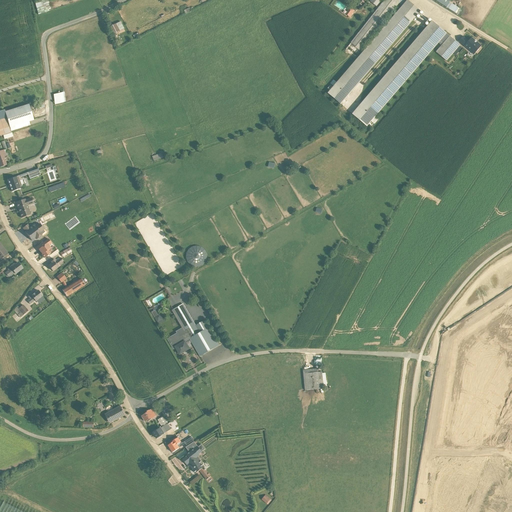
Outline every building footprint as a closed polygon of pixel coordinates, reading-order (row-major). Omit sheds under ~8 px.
[(340,105),(380,59),(420,12),(406,0),(401,0),(400,2),(397,0),(371,0),(370,2),(376,7),(381,0),(384,0),(343,52),(354,60),(356,58),(357,59),(337,83),(333,81),(330,84),(333,88),(328,95),(340,105)] [(34,4),(36,15),(43,14),(40,2),(34,4)] [(449,3),(446,8),(455,14),(458,9),(449,3)] [(354,12),(350,9),(345,15),(350,18),(354,12)] [(377,116),(391,100),(438,44),(441,46),(435,53),(446,62),(453,54),(455,56),(461,49),(459,47),(460,46),(432,22),(389,72),(352,115),(366,128),(371,123),(374,125),(380,119),(377,116)] [(114,24),(108,27),(112,34),(118,31),(114,24)] [(474,41),(471,38),(468,42),(463,37),(458,42),(474,55),(481,47),(476,43),(474,41)] [(66,94),(55,96),(57,106),(68,104),(66,94)] [(33,122),(28,105),(4,113),(4,111),(0,112),(0,137),(2,137),(11,134),(10,132),(29,126),(28,123),(33,122)] [(153,156),(154,161),(165,158),(164,153),(153,156)] [(7,181),(11,193),(20,189),(19,188),(21,187),(19,182),(21,181),(19,178),(27,175),(29,180),(39,176),(37,170),(7,181)] [(62,183),(47,189),(49,193),(64,188),(62,183)] [(24,200),(15,203),(21,219),(30,216),(27,206),(32,204),(30,199),(25,201),(24,200)] [(35,238),(36,240),(41,236),(39,233),(43,230),(39,225),(35,227),(33,225),(24,233),(26,236),(27,236),(31,242),(35,238)] [(41,255),(44,259),(50,254),(47,251),(50,249),(45,242),(40,246),(41,248),(38,250),(41,255)] [(60,254),(62,258),(71,253),(69,249),(60,254)] [(51,264),(48,267),(52,272),(59,267),(58,266),(63,262),(60,258),(55,262),(55,261),(54,260),(50,263),(51,264)] [(15,275),(22,270),(17,263),(14,265),(13,264),(9,267),(9,268),(6,270),(7,271),(4,274),(8,278),(13,274),(15,275)] [(61,273),(56,277),(61,284),(62,283),(65,289),(67,287),(63,282),(66,280),(61,273)] [(62,291),(66,297),(84,286),(83,284),(81,281),(80,279),(62,291)] [(27,301),(30,305),(34,301),(35,302),(41,297),(37,291),(34,294),(33,293),(28,297),(29,299),(27,301)] [(13,311),(19,319),(27,311),(22,305),(18,309),(17,307),(13,311)] [(182,328),(176,332),(176,334),(167,339),(173,350),(176,349),(179,355),(189,350),(185,343),(190,340),(200,357),(219,346),(204,321),(196,326),(183,305),(172,311),(182,328)] [(157,310),(153,312),(159,325),(166,322),(163,314),(159,316),(157,310)] [(318,371),(305,372),(307,392),(319,391),(318,371)] [(125,416),(120,407),(106,415),(111,423),(125,416)] [(170,413),(167,408),(161,412),(164,417),(170,413)] [(142,417),(145,422),(148,420),(149,421),(153,418),(155,417),(152,410),(149,412),(145,414),(146,414),(142,417)] [(167,425),(163,417),(158,420),(162,428),(167,425)] [(168,424),(153,433),(156,439),(167,432),(169,436),(174,432),(172,429),(173,428),(171,426),(170,427),(168,424)] [(181,443),(177,437),(172,440),(173,442),(167,446),(172,453),(179,448),(177,445),(181,443)] [(194,441),(191,437),(184,442),(186,446),(194,441)] [(197,447),(194,443),(186,448),(189,453),(194,449),(194,450),(197,447)] [(192,469),(195,474),(199,471),(206,481),(211,477),(201,464),(202,463),(200,460),(201,459),(201,457),(200,456),(199,456),(199,455),(202,453),(202,452),(205,449),(201,445),(198,447),(197,447),(194,450),(194,449),(189,453),(187,455),(187,456),(182,460),(188,468),(190,466),(192,469)] [(262,500),(269,505),(272,499),(266,495),(262,500)]
